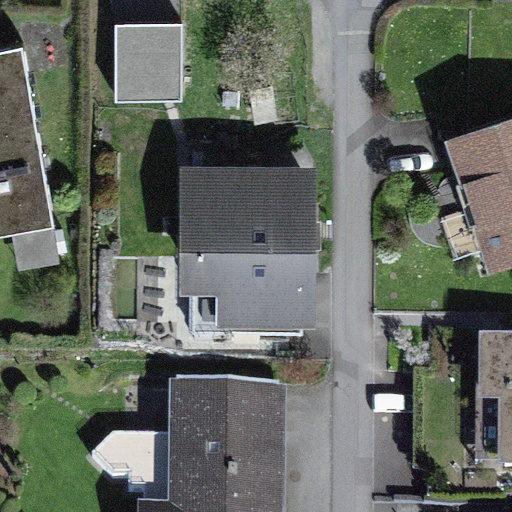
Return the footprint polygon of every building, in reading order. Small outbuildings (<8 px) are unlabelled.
[(182,18),(115,16),(114,91),(180,92),(182,18)] [(0,224),(55,214),(23,33),(0,36),(0,224)] [(488,258),(511,249),(511,103),(445,123),(488,258)] [(317,315),(315,157),(180,152),(180,277),(193,278),(193,328),(302,329),(302,314),(317,315)] [(511,466),(511,334),(478,334),(480,401),(498,402),(499,466),(511,466)] [(283,511),(287,391),(169,383),(168,435),(111,433),(93,455),(114,478),(129,477),(129,491),(143,492),(144,503),(138,504),(138,511),(283,511)]
